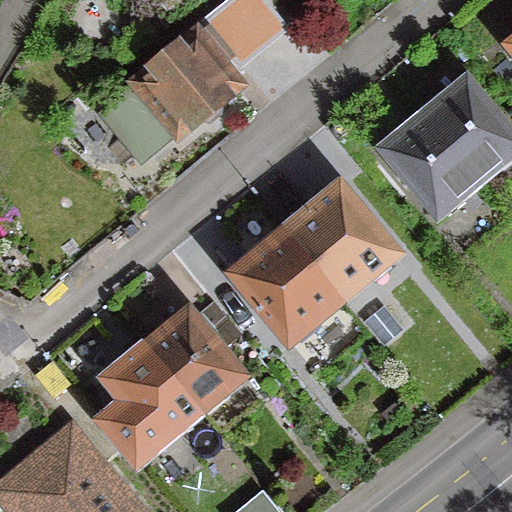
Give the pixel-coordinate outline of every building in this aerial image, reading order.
[(265,0),(228,0),(202,21),(240,69),(289,30),(265,0)] [(202,21),(126,80),(177,144),(205,123),(211,124),(225,110),(226,104),(250,84),(240,69),(202,21)] [(426,116),(421,120),(475,182),(511,151),(511,148),(461,87),(439,105),(435,101),(422,111),(426,116)] [(404,135),(381,153),(433,216),(475,182),(421,120),(416,124),(412,119),(400,130),(404,135)] [(319,205),(282,234),(337,300),(389,257),(335,192),(331,194),(328,190),(315,200),(319,205)] [(233,275),(230,278),(285,343),(337,300),(282,234),(246,264),(242,260),(229,270),(233,275)] [(157,330),(140,344),(195,412),(235,379),(183,316),(161,335),(157,330)] [(122,405),(99,424),(132,465),(195,412),(140,344),(122,359),(126,363),(103,382),(122,405)] [(151,511),(75,419),(0,480),(0,502),(8,511),(151,511)]
